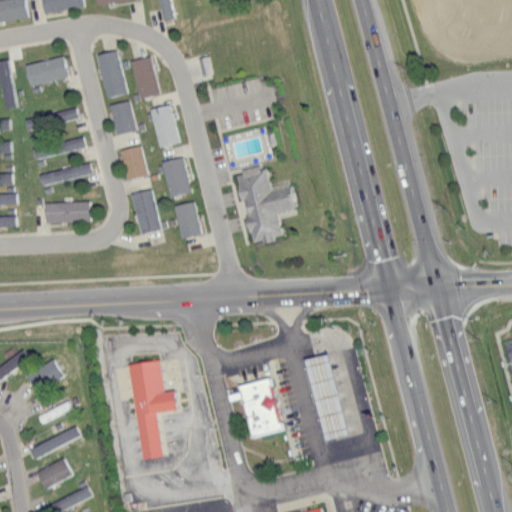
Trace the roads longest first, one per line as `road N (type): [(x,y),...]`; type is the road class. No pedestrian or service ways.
road 1 (primary): [(494,511),(361,0)]
road 2 (primary): [(317,0),(446,511)]
road 3 (tertiary): [(0,304),(389,286)]
road 4 (residential): [(72,35),(100,25),(134,28),(168,50),(184,80),(234,294)]
road 5 (residential): [(0,243),(107,235),(118,198),(92,73)]
road 6 (tertiary): [(389,286),(511,282)]
